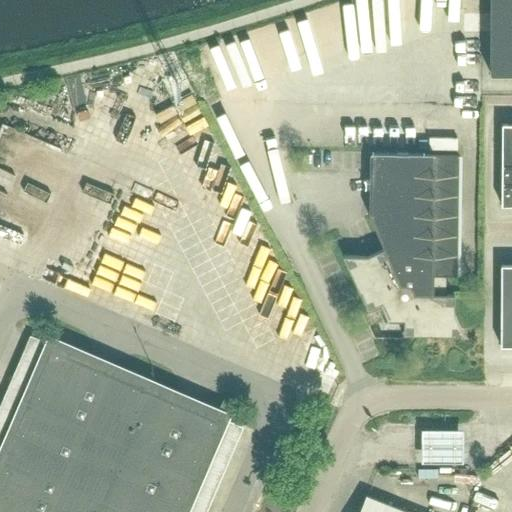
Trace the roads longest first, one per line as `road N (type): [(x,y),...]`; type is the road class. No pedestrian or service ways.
road 1 (unknown): [(354,410),(257,123),(286,110),(455,106)]
road 2 (unclassified): [(511,396),(388,396),(354,410),(310,511)]
